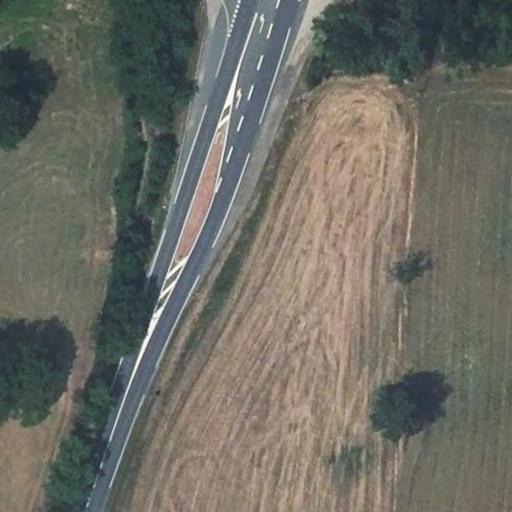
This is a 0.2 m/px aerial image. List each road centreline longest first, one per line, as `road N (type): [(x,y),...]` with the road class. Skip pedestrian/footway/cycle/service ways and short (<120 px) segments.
road 1 (primary): [(249,10),(113,427)]
road 2 (primary): [(113,427),(234,169)]
road 3 (primary): [(234,169),(291,0)]
road 4 (unclassified): [(234,169),(246,76),(270,0)]
road 5 (track): [(511,33),(463,28),(389,0)]
